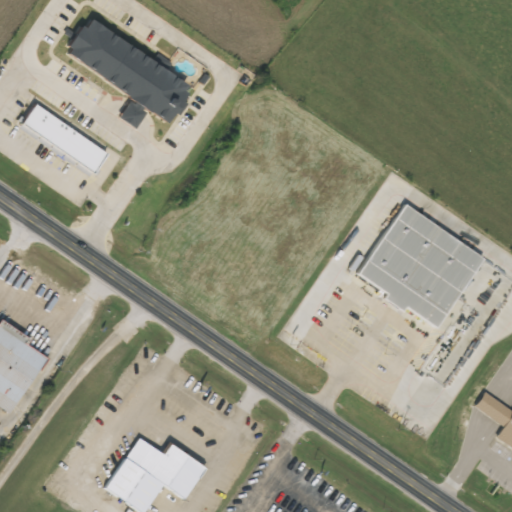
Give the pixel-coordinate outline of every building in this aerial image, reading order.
[(194,83),(87,19),(65,56),(171,120),(194,83)] [(135,127),(145,113),(130,102),(120,116),(135,127)] [(34,104),(21,124),(92,171),(106,151),(34,104)] [(438,328),(484,255),(402,204),(356,277),(438,328)] [(0,405),(11,412),(48,353),(0,323),(0,405)] [(511,409),(483,392),(474,408),(503,426),(496,439),(511,448),(511,409)] [(169,444),(163,454),(137,437),(104,490),(138,511),(144,511),(161,486),(184,500),(205,467),(169,444)]
